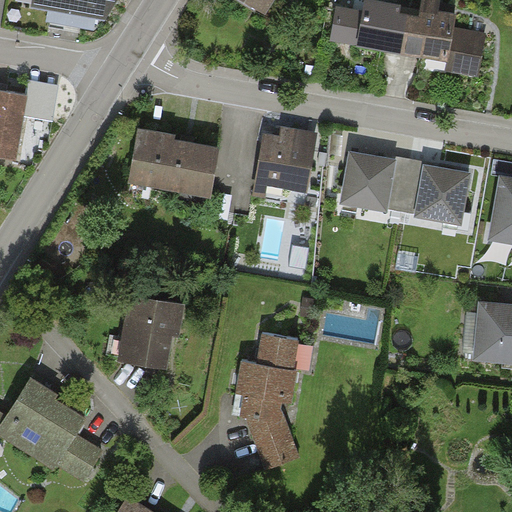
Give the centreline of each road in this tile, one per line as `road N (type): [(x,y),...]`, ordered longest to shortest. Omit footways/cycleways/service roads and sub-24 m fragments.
road 1 (residential): [(120,67),(150,64),(183,82),(511,142)]
road 2 (tertiary): [(120,67),(0,259)]
road 3 (residential): [(0,53),(120,67)]
